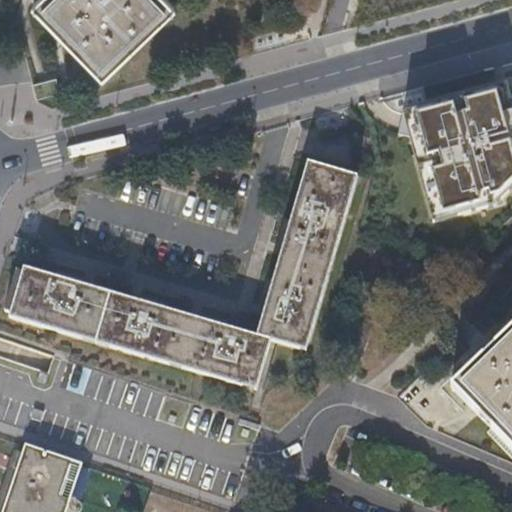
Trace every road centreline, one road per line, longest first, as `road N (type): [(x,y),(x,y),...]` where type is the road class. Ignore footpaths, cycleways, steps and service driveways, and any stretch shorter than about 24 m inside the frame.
road 1 (residential): [(511,25),(0,163)]
road 2 (residential): [(511,482),(343,414),(329,419),(314,442),(317,469),(408,511)]
